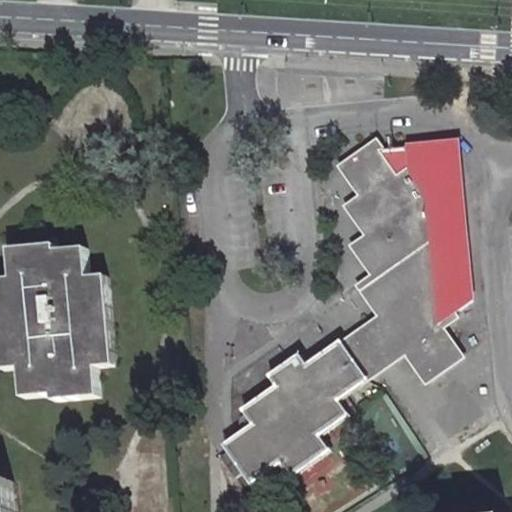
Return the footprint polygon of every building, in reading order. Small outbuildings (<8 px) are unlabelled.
[(473,307),(459,140),(414,143),(414,148),(388,150),(405,174),(413,168),(438,202),(426,211),(445,238),(432,247),(457,281),(448,288),(466,312),(473,307)] [(346,165),(367,194),(352,205),(373,234),(357,245),(378,275),(364,285),(387,316),(414,355),(434,383),(472,355),(453,328),(469,317),(466,312),(448,288),(457,281),(432,247),(445,238),(426,211),(438,202),(413,168),(405,174),(388,150),(381,141),(346,165)] [(58,246),(12,250),(15,279),(6,280),(14,369),(24,369),(26,398),(57,396),(58,402),(103,398),(101,369),(108,368),(100,278),(92,278),(90,249),(59,251),(58,246)] [(110,277),(100,278),(108,368),(118,367),(110,277)] [(14,369),(6,280),(0,280),(0,311),(5,370),(14,369)] [(381,379),(414,355),(387,316),(353,340),(381,379)] [(235,447),(253,471),(263,486),(293,465),(303,479),(342,451),(332,437),(362,416),(351,400),(381,379),(353,340),(319,365),(312,356),(283,377),(290,386),(255,411),(265,426),(235,447)] [(223,456),(241,480),(253,471),(235,447),(223,456)] [(19,511),(17,483),(6,484),(8,511),(19,511)] [(0,511),(8,511),(6,484),(0,484),(0,511)]
